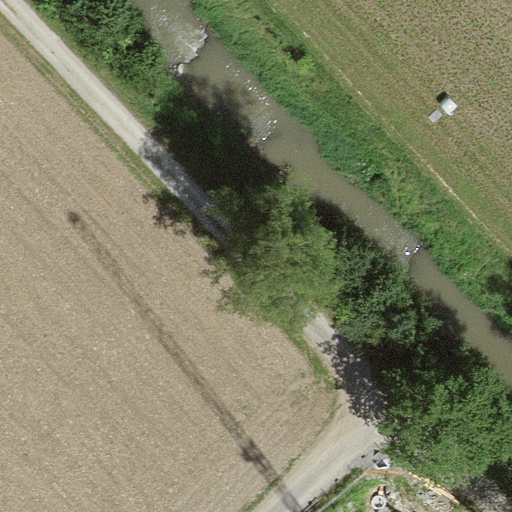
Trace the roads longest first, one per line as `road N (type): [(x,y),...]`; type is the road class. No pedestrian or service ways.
road 1 (track): [(1,0),(371,390)]
road 2 (track): [(493,511),(371,390)]
road 3 (track): [(371,390),(256,511)]
